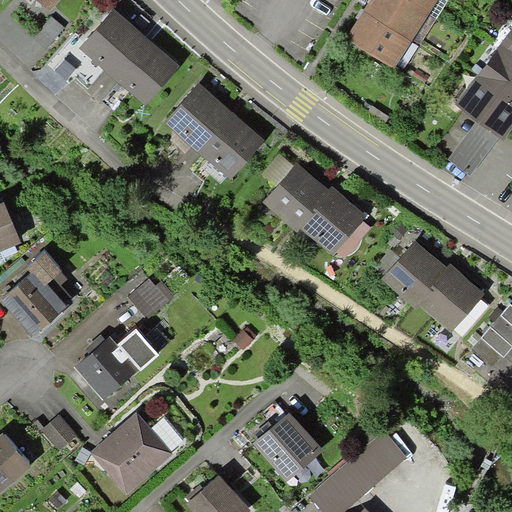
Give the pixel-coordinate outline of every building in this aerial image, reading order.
[(38,0),(51,11),(60,0),(38,0)] [(429,13),(408,0),(369,0),(363,11),(412,41),(429,13)] [(437,0),(408,0),(429,13),(437,0)] [(112,76),(146,37),(113,9),(79,48),(112,76)] [(412,41),(363,11),(345,38),(393,69),(412,41)] [(65,27),(52,16),(33,38),(46,49),(65,27)] [(498,138),(503,141),(511,129),(511,28),(456,105),(476,121),(498,138)] [(146,37),(112,76),(146,105),(180,66),(146,37)] [(198,151),(233,112),(200,83),(165,122),(198,151)] [(233,112),(198,151),(231,180),(265,141),(233,112)] [(471,176),(498,138),(476,121),(448,159),(471,176)] [(277,185),(294,166),(280,154),(263,173),(277,185)] [(329,190),(298,162),(294,166),(277,185),(262,202),(298,233),(302,228),(316,212),(312,209),(329,190)] [(333,186),(329,190),(312,209),(316,212),(302,228),(333,255),(337,251),(363,221),(367,217),(333,186)] [(0,251),(1,251),(22,243),(4,202),(0,203),(0,251)] [(371,228),(363,221),(337,251),(346,258),(371,228)] [(418,304),(448,267),(415,239),(400,257),(390,269),(381,279),(415,307),(418,304)] [(390,269),(400,257),(391,249),(380,261),(390,269)] [(39,331),(41,333),(64,313),(62,311),(68,306),(64,302),(71,296),(61,284),(68,279),(44,251),(26,267),(31,273),(7,293),(8,294),(1,300),(32,336),(39,331)] [(448,267),(418,304),(452,332),(454,329),(480,299),(485,292),(451,264),(448,267)] [(127,298),(147,320),(175,296),(161,281),(156,285),(150,278),(127,298)] [(488,306),(480,299),(454,329),(463,336),(488,306)] [(511,346),(511,304),(511,303),(472,348),(494,367),(511,346)] [(257,335),(248,326),(244,330),(244,329),(233,340),(244,350),(254,340),(253,339),(257,335)] [(136,328),(118,344),(140,369),(158,353),(136,328)] [(86,349),(90,354),(106,340),(101,334),(86,349)] [(75,367),(104,400),(140,369),(118,344),(110,336),(106,340),(90,354),(75,367)] [(126,493),(173,453),(172,451),(151,427),(137,411),(90,451),(126,493)] [(253,444),(287,483),(323,451),(290,412),(273,425),(259,439),(253,444)] [(40,434),(42,431),(60,451),(78,435),(59,414),(45,427),(38,419),(32,425),(40,434)] [(165,416),(151,427),(172,451),(185,440),(165,416)] [(255,435),(259,439),(273,425),(269,421),(255,435)] [(385,431),(309,495),(323,511),(344,511),(408,458),(385,431)] [(0,493),(32,466),(3,433),(0,434),(0,493)] [(186,504),(192,511),(248,511),(251,510),(220,475),(204,488),(190,501),(186,504)] [(186,496),(190,501),(204,488),(200,484),(186,496)]
